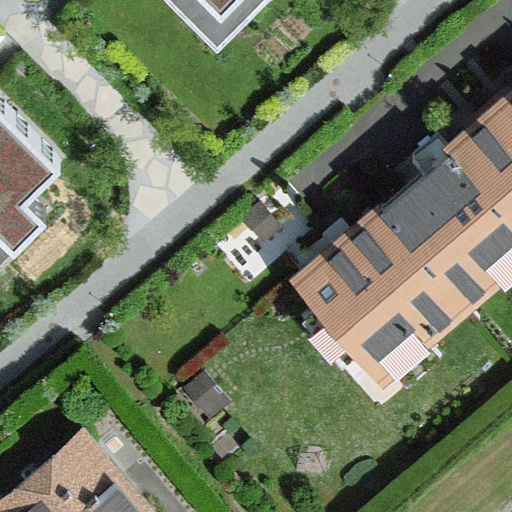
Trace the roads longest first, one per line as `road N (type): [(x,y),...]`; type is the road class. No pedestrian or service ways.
road 1 (residential): [(0,373),(432,0)]
road 2 (unknown): [(511,397),(390,511)]
